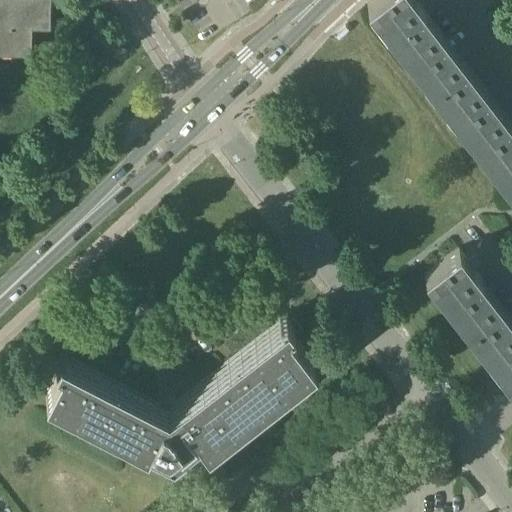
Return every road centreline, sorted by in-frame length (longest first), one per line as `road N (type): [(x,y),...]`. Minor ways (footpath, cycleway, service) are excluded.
road 1 (tertiary): [(0,298),(205,106)]
road 2 (unclassified): [(85,312),(149,345),(167,345),(304,236)]
road 3 (residential): [(205,511),(257,475),(306,483),(427,393)]
road 4 (unclassified): [(427,393),(304,236)]
road 5 (tertiary): [(205,106),(317,0)]
road 6 (unclassified): [(511,504),(427,393)]
road 7 (unclassified): [(304,236),(221,128)]
